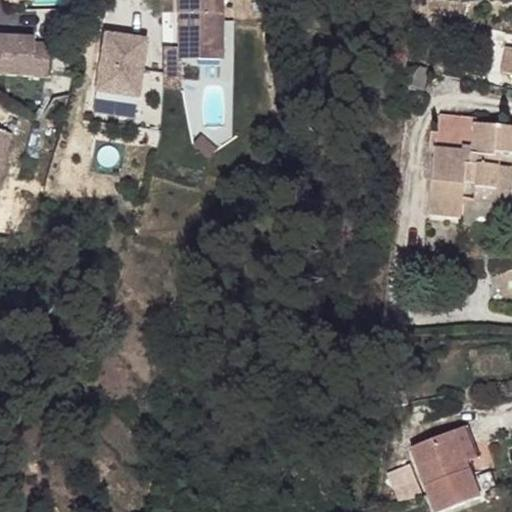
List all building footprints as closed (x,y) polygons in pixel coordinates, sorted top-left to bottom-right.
[(221,0),(177,0),(177,57),(222,59),(221,0)] [(29,40),(0,39),(0,76),(44,77),(45,44),(29,44),(29,40)] [(144,97),(144,45),(97,44),(97,97),(144,97)] [(222,59),(177,57),(177,67),(222,69),(222,59)] [(418,68),(413,90),(429,94),(434,73),(418,68)] [(474,151),(476,125),(477,118),(445,115),(442,148),(474,151)] [(511,128),(476,125),(474,151),(442,148),(438,148),(432,215),(463,218),(466,188),(467,181),(478,181),(478,187),(500,188),(502,167),(502,163),(496,163),(497,151),(503,151),(511,152),(511,128)] [(0,175),(10,138),(0,135),(0,175)] [(478,187),(478,189),(476,203),(511,206),(511,167),(502,167),(500,188),(478,187)] [(467,181),(466,188),(478,189),(478,187),(478,181),(467,181)] [(475,357),(477,375),(510,372),(509,354),(475,357)] [(471,428),(457,434),(470,463),(484,457),(471,428)] [(450,511),(484,499),(470,463),(457,434),(413,452),(436,511),(450,511)] [(408,467),(390,474),(401,501),(419,493),(408,467)]
